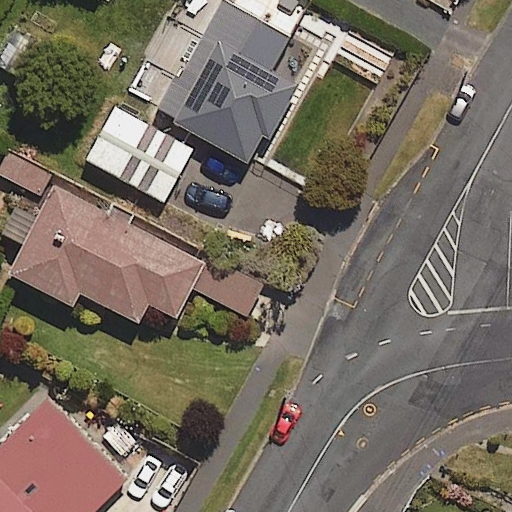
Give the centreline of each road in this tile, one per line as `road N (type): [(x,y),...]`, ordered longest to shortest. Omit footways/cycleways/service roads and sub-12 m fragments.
road 1 (unclassified): [(433,369),(439,234),(511,103)]
road 2 (tertiary): [(433,369),(370,394),(345,417),(288,511)]
